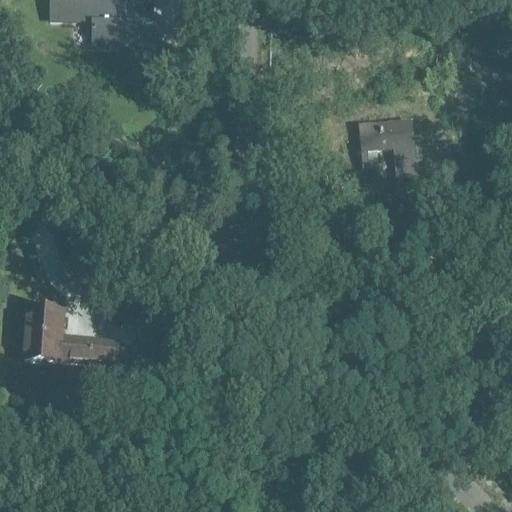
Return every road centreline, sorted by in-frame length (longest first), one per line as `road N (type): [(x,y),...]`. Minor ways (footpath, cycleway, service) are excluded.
road 1 (unclassified): [(485,511),(243,260)]
road 2 (unclassified): [(243,260),(0,133)]
road 3 (unclassified): [(243,260),(255,36),(249,0)]
road 4 (track): [(511,392),(399,373),(360,381)]
